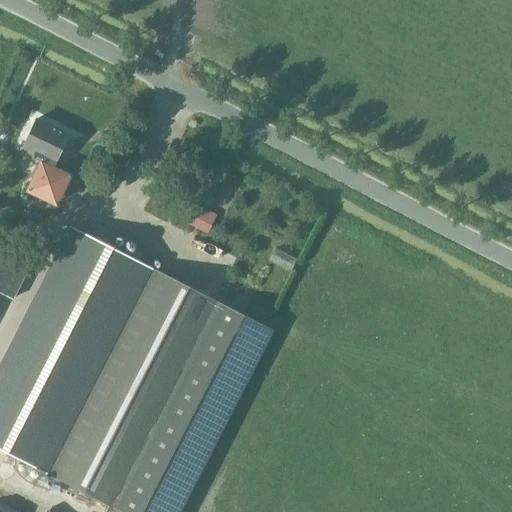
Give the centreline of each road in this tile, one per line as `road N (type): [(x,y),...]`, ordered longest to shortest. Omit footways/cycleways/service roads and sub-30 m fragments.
road 1 (unclassified): [(511,260),(0,0)]
road 2 (unknown): [(184,94),(115,222)]
